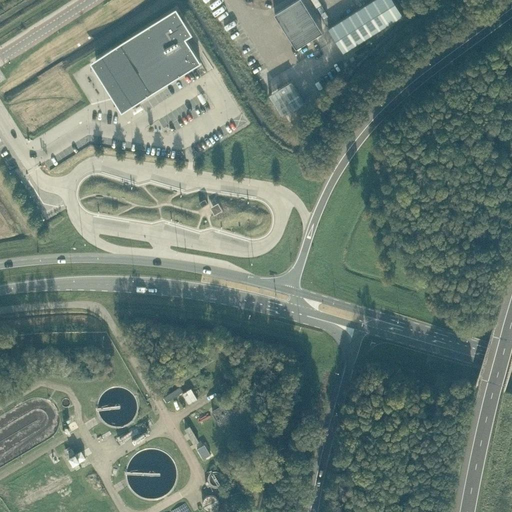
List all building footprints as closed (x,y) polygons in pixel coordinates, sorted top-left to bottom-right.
[(302,0),(296,0),(274,14),(296,48),(322,32),(302,0)] [(322,0),(318,0),(311,5),(319,16),(328,9),(322,0)] [(343,52),(403,15),(393,0),(373,0),(328,28),(343,52)] [(123,102),(127,109),(200,63),(177,26),(184,22),(176,9),(96,59),(117,93),(116,93),(116,94),(115,94),(115,95),(114,96),(114,97),(114,98),(114,99),(115,99),(115,100),(115,101),(116,101),(116,102),(117,102),(118,103),(119,103),(120,103),(121,103),(122,103),(122,102),(123,102)] [(269,95),(282,115),(304,102),(291,81),(269,95)] [(196,93),(158,115),(168,132),(175,128),(176,128),(207,110),(196,93)] [(90,120),(101,122),(102,114),(91,112),(90,120)] [(205,199),(199,202),(202,207),(208,204),(205,199)] [(222,211),(218,203),(209,207),(214,216),(222,211)] [(225,392),(230,389),(226,382),(221,385),(225,392)] [(220,424),(236,414),(233,409),(225,413),(221,406),(219,407),(215,408),(216,409),(212,411),(220,424)] [(64,430),(72,427),(70,420),(62,423),(64,430)] [(186,429),(185,430),(187,434),(193,445),(199,442),(190,427),(186,429)] [(112,436),(114,442),(130,436),(128,430),(112,436)] [(204,444),(197,449),(203,459),(210,455),(204,444)] [(75,454),(69,458),(73,465),(76,470),(80,467),(78,463),(85,458),(81,451),(75,454)] [(205,492),(195,502),(205,511),(215,501),(205,492)]
